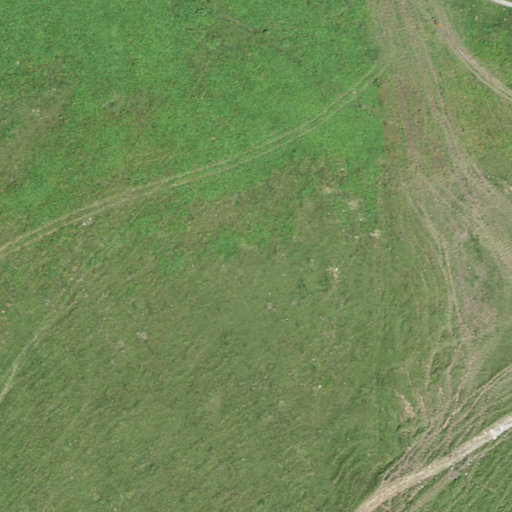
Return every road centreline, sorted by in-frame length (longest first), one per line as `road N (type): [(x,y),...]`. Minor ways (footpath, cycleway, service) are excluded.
road 1 (track): [(511,414),(431,454),(373,511)]
road 2 (track): [(415,0),(421,15),(511,96)]
